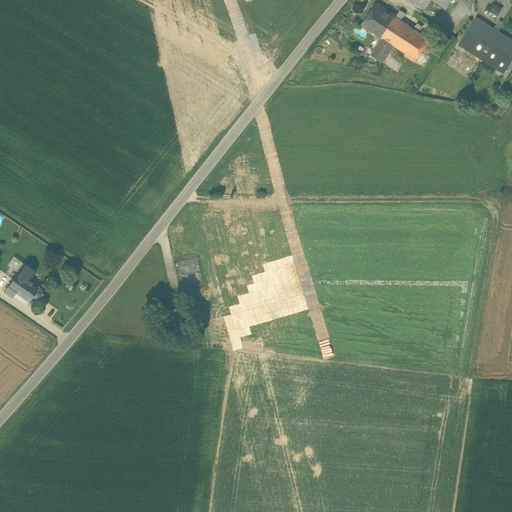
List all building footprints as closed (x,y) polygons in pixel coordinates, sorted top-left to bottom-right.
[(412,0),(425,9),(431,0),(433,0),(445,8),(445,9),(446,9),(451,0),(412,0)] [(495,3),(490,10),(498,15),(502,7),(495,3)] [(396,16),(377,4),(363,24),(382,37),(384,38),(394,45),(406,53),(405,55),(415,62),(425,47),(430,39),(420,32),(413,28),(401,20),(396,16)] [(400,10),(396,16),(401,20),(405,13),(400,10)] [(511,59),(511,39),(476,17),(459,44),(504,72),(511,59)] [(495,26),(500,29),(504,22),(500,19),(495,26)] [(417,22),(413,28),(420,32),(423,27),(417,22)] [(384,38),(382,37),(371,54),(383,62),(394,45),(384,38)] [(439,45),(430,39),(425,47),(434,53),(439,45)] [(7,264),(13,268),(19,259),(13,255),(7,264)] [(185,269),(198,268),(197,258),(184,260),(185,269)] [(17,271),(24,262),(19,259),(13,268),(17,271)] [(24,262),(17,271),(29,279),(35,270),(24,262)] [(29,279),(17,271),(8,285),(16,291),(29,300),(33,295),(37,297),(40,297),(43,292),(43,289),(29,279)] [(13,296),(16,291),(8,285),(4,291),(12,297),(13,296)] [(16,291),(13,296),(26,305),(29,300),(16,291)] [(180,307),(162,311),(165,327),(184,323),(180,307)]
